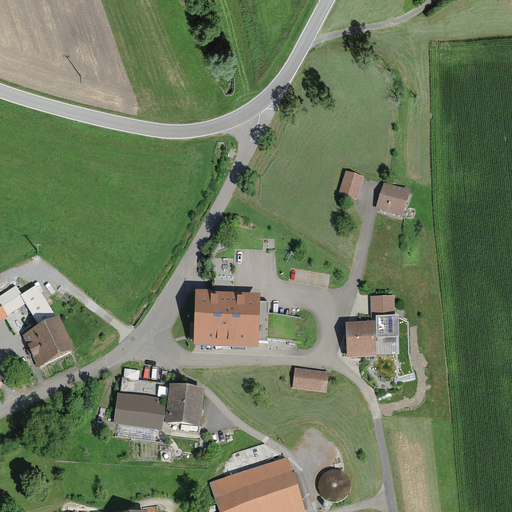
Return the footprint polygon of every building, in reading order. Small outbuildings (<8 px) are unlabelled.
[(365,179),(347,173),(338,196),(357,202),(365,179)] [(413,194),(386,185),(376,210),(404,220),(413,194)] [(17,288),(0,298),(0,323),(27,305),(22,297),(17,288)] [(39,329),(23,336),(39,370),(76,353),(59,319),(57,320),(37,288),(22,297),(27,305),(39,329)] [(262,297),(196,295),(194,347),(260,349),(260,345),(269,345),(269,340),(302,342),(303,319),(270,316),(271,304),(261,304),(262,297)] [(372,323),(346,324),(348,360),(378,359),(378,342),(400,341),(399,318),(396,318),(396,297),(371,298),(372,323)] [(330,374),(296,369),(292,389),(327,394),(330,374)] [(171,386),(122,380),(121,395),(118,395),(114,425),(163,432),(164,424),(201,428),(204,391),(171,388),(171,386)] [(305,511),(290,460),(212,484),(220,511),(305,511)]
